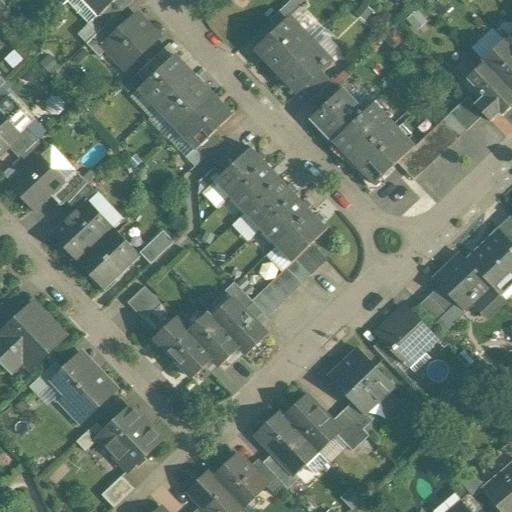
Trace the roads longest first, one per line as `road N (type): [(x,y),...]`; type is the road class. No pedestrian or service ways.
road 1 (residential): [(367,296),(205,439),(0,222)]
road 2 (residential): [(366,213),(179,21),(176,0)]
